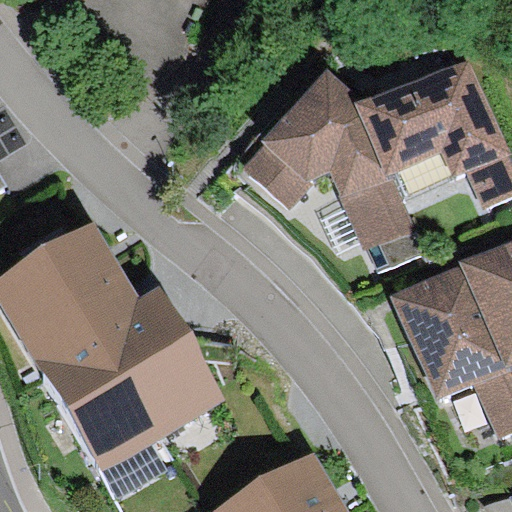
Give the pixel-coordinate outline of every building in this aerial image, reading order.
[(450,182),(452,187),(469,180),(484,218),(511,206),(511,158),(475,68),(366,112),(402,201),(450,182)] [(366,112),(327,72),(263,148),(265,150),(243,173),(289,214),(311,190),(331,181),(365,256),(416,232),(402,201),(366,112)] [(0,197),(9,192),(0,178),(0,197)] [(140,310),(91,237),(0,291),(0,309),(106,479),(224,405),(158,299),(140,310)] [(511,243),(464,265),(465,269),(511,373),(511,372),(511,243)] [(501,442),(511,437),(511,375),(511,373),(465,269),(394,300),(438,402),(476,385),(501,442)] [(345,511),(338,499),(318,466),(240,511),(345,511)]
